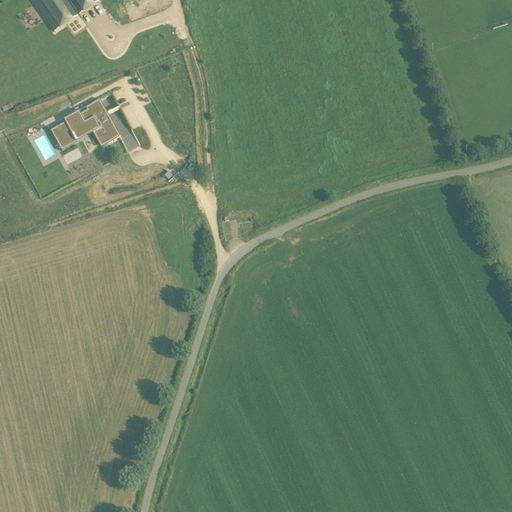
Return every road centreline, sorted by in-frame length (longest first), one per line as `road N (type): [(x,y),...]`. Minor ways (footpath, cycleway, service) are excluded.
road 1 (unclassified): [(143,511),(230,260),(336,204),(511,159)]
road 2 (track): [(176,0),(203,89),(222,271)]
